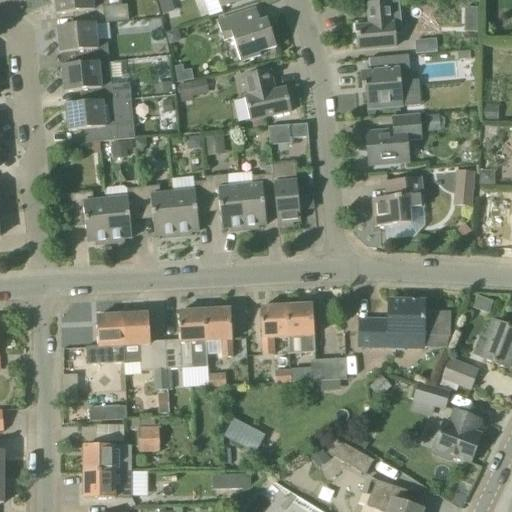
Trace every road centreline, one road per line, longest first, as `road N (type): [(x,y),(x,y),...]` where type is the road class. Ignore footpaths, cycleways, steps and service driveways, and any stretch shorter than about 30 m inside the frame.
road 1 (residential): [(41,290),(337,269)]
road 2 (residential): [(41,290),(23,38),(8,12)]
road 3 (residential): [(298,0),(324,88),(337,269)]
road 4 (residential): [(41,511),(41,290)]
road 5 (residential): [(337,269),(511,278)]
